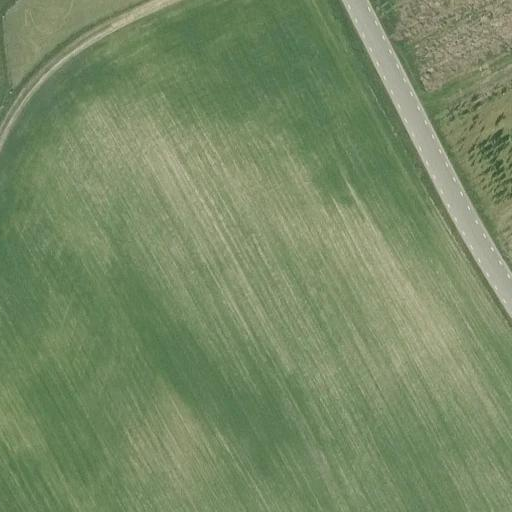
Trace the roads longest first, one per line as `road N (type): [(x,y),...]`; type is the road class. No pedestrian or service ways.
road 1 (unclassified): [(511,290),(478,240),(355,0)]
road 2 (track): [(159,0),(69,43),(34,74),(0,129)]
